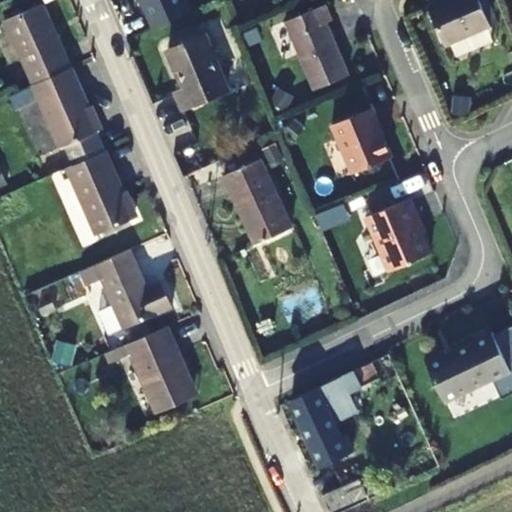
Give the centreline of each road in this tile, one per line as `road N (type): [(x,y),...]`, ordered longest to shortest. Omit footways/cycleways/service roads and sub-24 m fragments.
road 1 (residential): [(93,0),(256,392)]
road 2 (residential): [(256,392),(469,286),(483,252),(450,166)]
road 3 (residential): [(378,0),(430,120)]
road 4 (residential): [(256,392),(310,511)]
